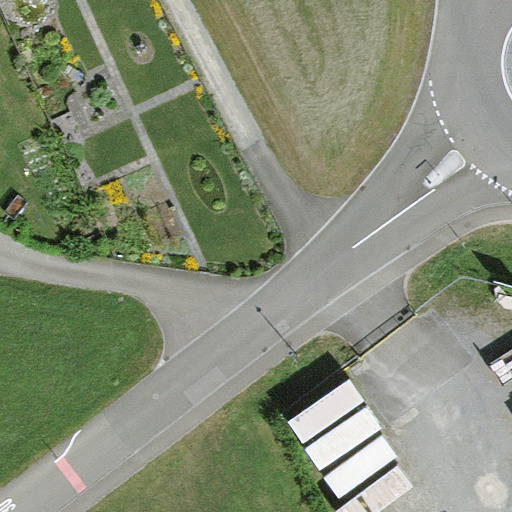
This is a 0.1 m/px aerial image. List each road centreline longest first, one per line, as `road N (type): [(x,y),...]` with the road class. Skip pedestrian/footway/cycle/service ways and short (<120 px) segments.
road 1 (residential): [(236,336),(488,136)]
road 2 (residential): [(6,511),(236,336)]
road 3 (residential): [(236,336),(179,293),(0,257)]
road 4 (tertiary): [(486,0),(467,35),(463,77),(488,136)]
